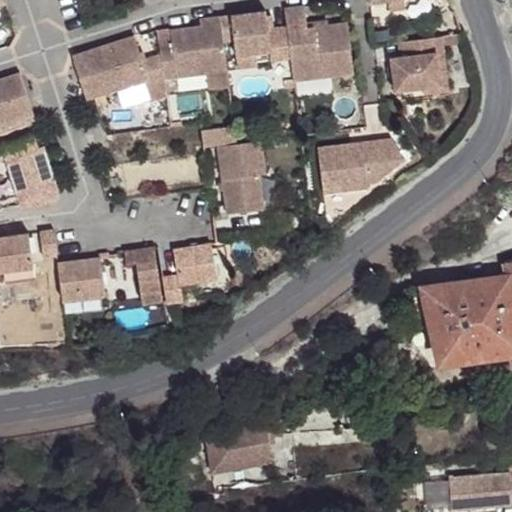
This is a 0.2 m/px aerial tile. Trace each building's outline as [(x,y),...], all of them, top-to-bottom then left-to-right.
[(404,0),(402,0),(389,2),(391,14),(406,12),(404,0)] [(290,59),(293,82),(351,76),(346,23),(307,27),(303,7),(284,9),(287,31),(288,38),(290,59)] [(264,11),(218,18),(219,25),(222,43),(232,42),(235,57),(268,52),(270,62),(290,59),(288,38),(269,40),(264,11)] [(269,11),(264,11),(269,40),(288,38),(287,31),(274,33),(269,11)] [(218,18),(198,21),(199,28),(219,25),(218,18)] [(174,76),(225,68),(222,43),(219,25),(199,28),(171,32),(172,41),(157,44),(159,56),(162,77),(174,76)] [(140,62),(132,37),(71,58),(85,101),(94,99),(146,83),(140,62)] [(448,55),(447,37),(401,43),(402,60),(393,61),(397,97),(425,94),(444,91),(441,55),(448,55)] [(452,98),(448,55),(441,55),(444,91),(425,94),(425,101),(452,98)] [(162,77),(159,56),(140,62),(146,83),(148,89),(163,84),(162,77)] [(18,75),(0,79),(0,131),(33,121),(31,114),(18,75)] [(163,84),(164,89),(175,87),(174,76),(162,77),(163,84)] [(163,84),(148,89),(151,100),(165,96),(164,89),(163,84)] [(201,149),(216,148),(235,145),(233,129),(200,133),(201,149)] [(28,135),(0,143),(0,154),(15,205),(49,200),(55,191),(44,154),(34,157),(32,148),(28,135)] [(393,139),(318,149),(324,194),(368,190),(368,185),(378,184),(407,160),(393,139)] [(235,145),(216,148),(225,217),(265,211),(260,177),(263,176),(259,142),(255,142),(235,145)] [(41,145),(32,148),(34,157),(44,154),(41,145)] [(263,176),(260,177),(265,211),(268,211),(281,210),(276,175),(263,176)] [(38,261),(54,259),(49,234),(35,235),(38,261)] [(0,239),(0,274),(29,271),(25,237),(0,239)] [(214,280),(210,245),(174,250),(176,274),(159,276),(162,301),(179,299),(178,285),(214,280)] [(151,252),(131,255),(133,267),(139,309),(150,308),(160,307),(151,252)] [(131,255),(121,256),(123,268),(133,267),(131,255)] [(97,267),(96,258),(87,260),(89,268),(97,267)] [(55,264),(60,301),(100,296),(97,267),(89,268),(87,260),(55,264)] [(29,271),(0,274),(0,279),(0,284),(30,280),(29,271)] [(511,299),(506,276),(497,277),(419,287),(430,362),(511,351),(511,299)] [(259,435),(266,433),(271,433),(267,418),(204,430),(212,470),(264,461),(260,443),(259,435)] [(268,441),(266,433),(259,435),(260,443),(268,441)] [(510,474),(448,479),(451,508),(511,502),(511,455),(508,456),(510,474)]
